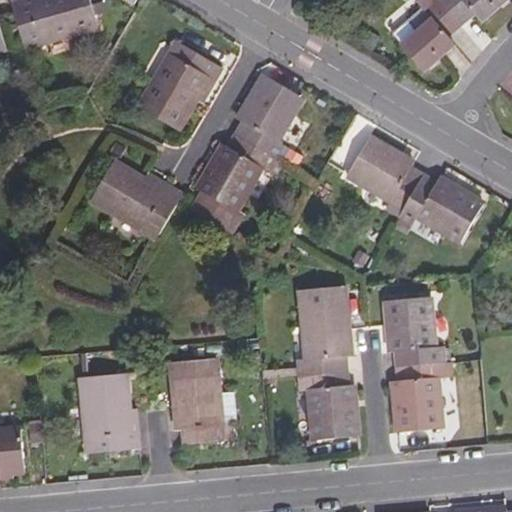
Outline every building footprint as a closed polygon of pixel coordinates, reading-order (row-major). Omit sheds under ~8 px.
[(13,0),(28,48),(100,26),(92,0),(13,0)] [(422,0),(419,3),(433,19),(403,45),(427,72),(458,45),(452,37),(477,15),(484,24),(511,0),(422,0)] [(0,50),(9,48),(0,17),(0,50)] [(225,69),(180,42),(142,105),(181,129),(199,98),(212,77),(217,80),(225,69)] [(204,193),(194,211),(234,234),(246,214),(240,210),(264,169),(270,172),(286,145),(280,142),(306,98),(265,75),(239,120),(244,123),(229,148),(225,145),(199,190),(204,193)] [(212,77),(199,98),(205,101),(217,80),(212,77)] [(417,163),(372,136),(349,176),(393,203),(390,209),(415,224),(419,218),(462,243),(485,204),(442,178),(439,183),(413,168),(417,163)] [(148,181),(116,162),(93,201),(158,238),(184,194),(171,187),(168,193),(148,181)] [(151,175),(148,181),(168,193),(171,187),(151,175)] [(350,287),(302,292),(308,358),(300,359),(303,391),(311,391),(316,440),(364,435),(359,384),(353,385),(350,356),(356,356),(350,287)] [(434,296),(385,301),(390,353),(396,352),(399,381),(393,381),(398,432),(446,428),(441,378),(449,377),(447,347),(439,348),(434,296)] [(219,359),(175,363),(180,430),(185,429),(186,445),(234,441),(233,425),(224,425),(219,359)] [(129,375),(83,379),(90,454),(142,449),(141,435),(134,436),(132,411),(129,375)] [(138,410),(132,411),(134,436),(141,435),(138,410)] [(24,426),(0,428),(0,477),(4,477),(4,473),(15,472),(28,470),(24,426)]
